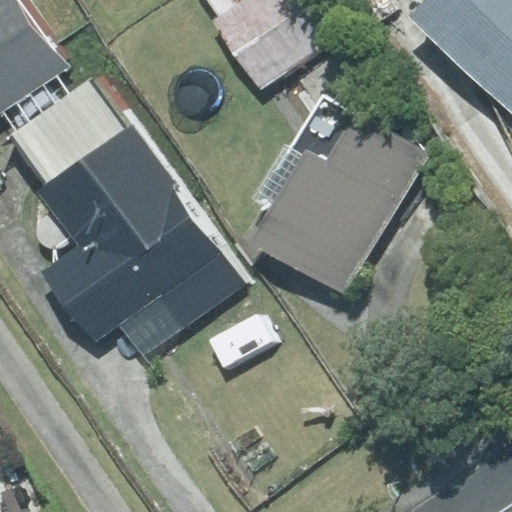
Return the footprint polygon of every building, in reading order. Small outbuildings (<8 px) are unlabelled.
[(46,0),(0,0),(0,124),(90,66),(46,0)] [(226,0),(239,17),(231,23),(279,89),(362,30),(340,0),(226,0)] [(511,0),(466,0),(450,16),(511,79),(511,0)] [(257,284),(192,195),(206,185),(160,124),(157,127),(120,79),(42,136),(77,184),(68,190),(109,247),(72,274),(118,339),(139,323),(161,353),(257,284)] [(303,208),(284,241),(368,292),(452,153),(387,113),(360,158),(339,145),(333,156),(308,141),(277,192),(303,208)]
